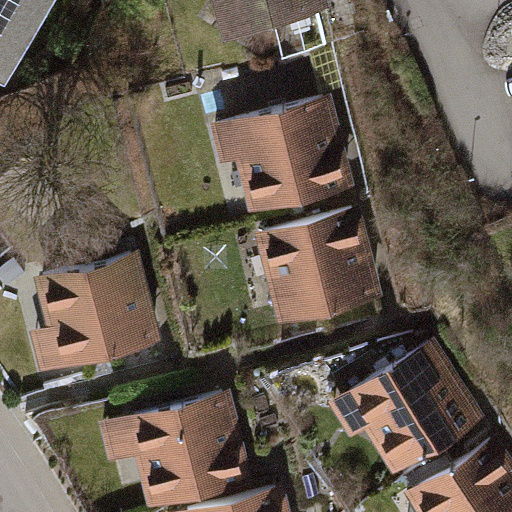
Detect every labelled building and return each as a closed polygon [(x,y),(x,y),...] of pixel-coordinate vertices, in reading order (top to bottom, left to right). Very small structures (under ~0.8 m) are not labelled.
[(0,0),(0,52),(6,55),(36,0),(0,0)] [(312,0),(199,0),(206,32),(314,11),(312,0)] [(328,96),(206,125),(226,208),(348,179),(328,96)] [(374,301),(356,209),(242,232),(261,324),(374,301)] [(135,251),(9,279),(29,369),(155,341),(135,251)] [(424,335),(316,402),(367,484),(475,418),(424,335)] [(226,392),(88,422),(97,461),(126,454),(136,498),(244,474),(226,392)] [(511,511),(511,471),(494,437),(385,493),(395,511),(511,511)] [(281,511),(277,489),(166,511),(281,511)]
